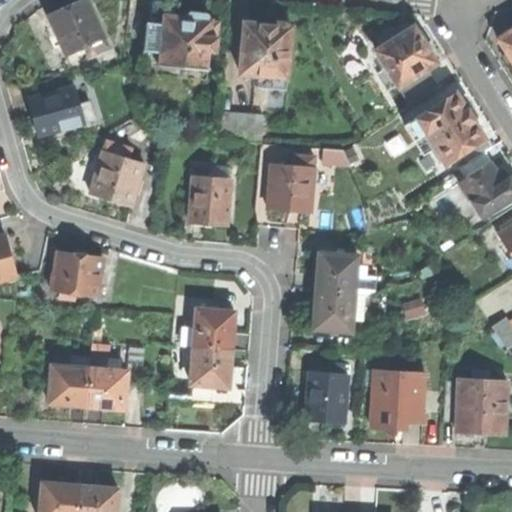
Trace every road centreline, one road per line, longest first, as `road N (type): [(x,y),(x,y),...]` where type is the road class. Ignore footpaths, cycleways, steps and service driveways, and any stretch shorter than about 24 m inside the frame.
road 1 (residential): [(0,121),(17,184),(45,215),(167,253),(263,268),(271,289),(259,459)]
road 2 (residential): [(259,459),(0,440)]
road 3 (residential): [(511,471),(259,459)]
road 4 (residential): [(445,8),(511,115)]
